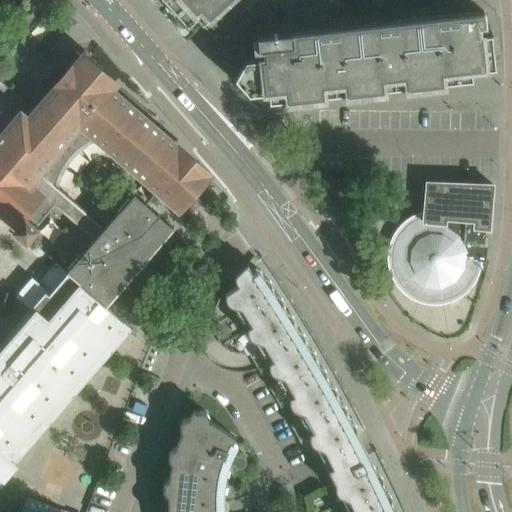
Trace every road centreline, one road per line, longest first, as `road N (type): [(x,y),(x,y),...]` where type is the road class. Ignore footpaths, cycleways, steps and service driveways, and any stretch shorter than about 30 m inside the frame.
road 1 (tertiary): [(282,213),(100,0)]
road 2 (tertiary): [(468,414),(388,357),(282,213)]
road 3 (residential): [(511,146),(307,142)]
road 4 (residential): [(178,358),(219,262),(282,213)]
road 5 (residential): [(120,511),(178,358)]
road 6 (residential): [(278,468),(232,388),(178,358)]
road 7 (tertiary): [(511,281),(468,414)]
